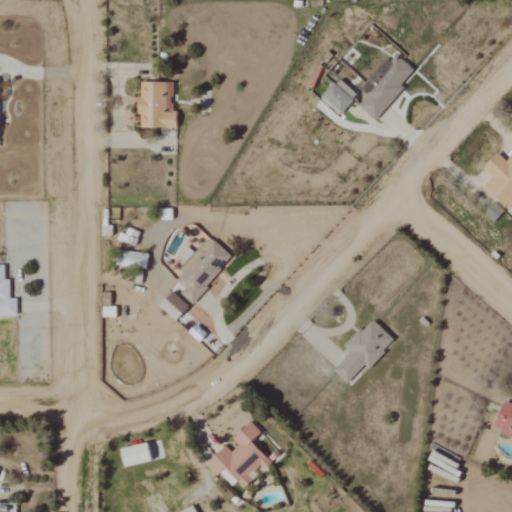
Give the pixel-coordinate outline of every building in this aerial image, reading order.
[(355,95),(335,79),(319,97),(338,114),(355,95)] [(135,128),(171,128),(171,83),(138,83),(138,98),(135,98),(135,128)] [(481,186),(503,210),(511,201),(511,153),(503,162),(495,154),(480,167),(490,178),(481,186)] [(230,258),(206,238),(176,271),(180,275),(174,282),(181,288),(177,293),(189,304),(230,258)] [(0,314),(14,315),(14,299),(7,299),(7,280),(2,280),(2,265),(0,265),(0,314)] [(157,306),(172,321),(185,308),(170,292),(157,306)] [(348,352),(330,371),(344,384),(361,366),(365,370),(392,341),(368,319),(343,347),(348,352)] [(511,403),(501,400),(491,431),(511,438),(511,403)] [(230,439),(236,446),(229,453),(223,446),(203,465),(214,477),(218,474),(229,486),(234,482),(241,489),(256,476),(254,474),(267,462),(249,442),(258,433),(248,423),(230,439)] [(147,463),(144,445),(118,448),(120,467),(147,463)]
